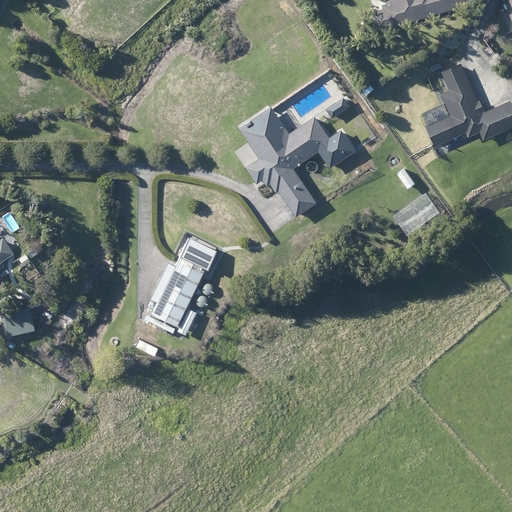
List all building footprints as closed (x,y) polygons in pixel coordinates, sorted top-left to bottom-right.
[(376,34),(470,5),(468,0),(387,0),(389,4),(380,7),(382,11),(370,14),(376,34)] [(484,138),(511,125),(511,101),(511,100),(484,113),(461,63),(441,72),(449,89),(440,93),(450,114),(426,126),(435,145),(466,130),(469,136),(481,131),(484,138)] [(296,215),(317,201),(293,167),(332,141),(314,115),(290,132),(283,122),(251,143),(261,157),(247,166),(258,182),(263,178),(268,185),(271,183),(277,192),(279,190),(296,215)] [(405,168),(396,175),(407,190),(417,184),(405,168)] [(407,236),(438,213),(432,204),(426,197),(395,220),(407,236)] [(0,259),(10,253),(10,252),(0,238),(0,259)] [(175,324),(204,264),(181,253),(151,313),(175,324)] [(26,306),(0,311),(0,314),(4,335),(31,330),(26,306)] [(183,336),(195,313),(187,309),(175,332),(183,336)] [(145,313),(140,322),(168,338),(174,328),(145,313)]
